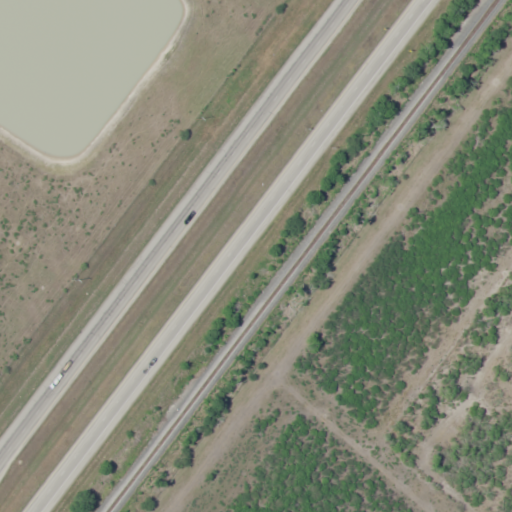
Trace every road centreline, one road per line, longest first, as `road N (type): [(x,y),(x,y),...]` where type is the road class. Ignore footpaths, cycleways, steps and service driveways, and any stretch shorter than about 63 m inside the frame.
road 1 (trunk): [(27,511),(417,0)]
road 2 (trunk): [(347,0),(0,453)]
road 3 (track): [(177,511),(511,59)]
road 4 (track): [(276,380),(428,511)]
